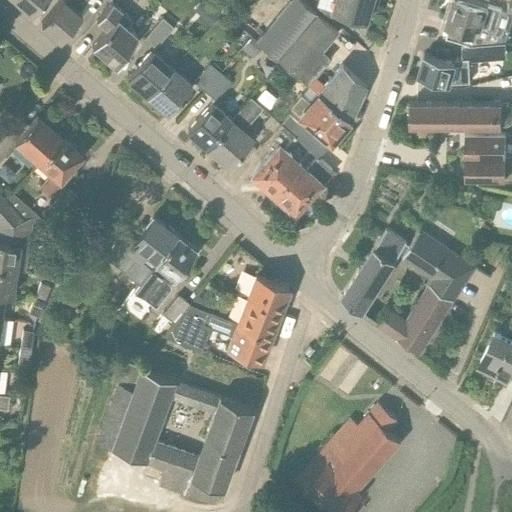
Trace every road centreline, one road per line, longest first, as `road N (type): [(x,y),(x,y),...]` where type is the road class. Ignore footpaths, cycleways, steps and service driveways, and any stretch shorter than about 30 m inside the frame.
road 1 (residential): [(292,269),(0,14)]
road 2 (residential): [(410,0),(352,187),(337,220),(292,269)]
road 3 (residential): [(502,460),(486,434),(310,291)]
road 4 (residential): [(242,508),(310,291)]
